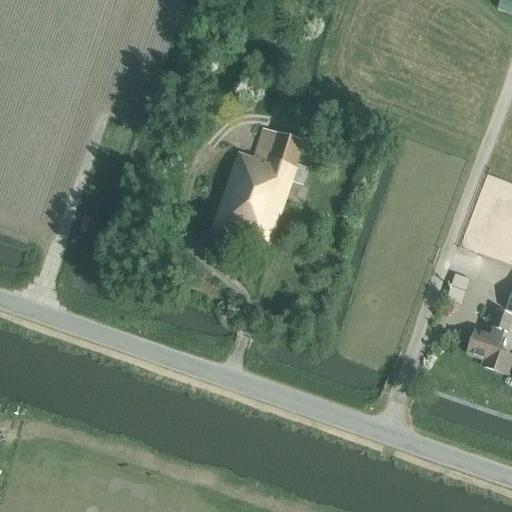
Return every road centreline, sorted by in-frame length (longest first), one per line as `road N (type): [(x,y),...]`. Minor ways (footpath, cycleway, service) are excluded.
road 1 (unclassified): [(511,483),(0,300)]
road 2 (track): [(413,351),(511,80)]
